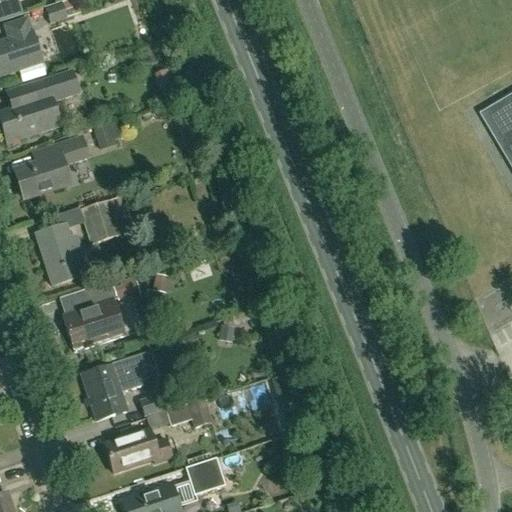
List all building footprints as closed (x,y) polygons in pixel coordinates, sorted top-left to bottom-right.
[(47,11),(52,25),(67,20),(63,6),(47,11)] [(0,43),(0,78),(17,73),(15,67),(39,59),(25,20),(3,27),(8,41),(0,43)] [(11,111),(0,114),(0,135),(3,146),(56,129),(48,105),(74,97),(68,75),(30,87),(29,86),(5,93),(11,111)] [(511,96),(479,116),(511,170),(511,96)] [(100,153),(117,147),(109,125),(93,131),(100,153)] [(31,155),(35,168),(16,174),(25,200),(68,186),(62,168),(88,160),(81,139),(31,155)] [(122,234),(133,230),(123,198),(79,212),(91,247),(123,236),(122,234)] [(72,252),(78,250),(74,238),(68,240),(64,227),(35,236),(51,287),(80,278),(72,252)] [(85,348),(123,337),(111,301),(120,299),(116,286),(112,287),(86,295),(90,308),(62,317),(71,347),(84,343),(85,348)] [(127,305),(150,299),(147,288),(124,294),(127,305)] [(234,330),(222,328),(220,343),(232,345),(234,330)] [(130,390),(139,387),(135,373),(115,379),(111,367),(81,376),(95,422),(125,412),(119,392),(130,389),(130,390)] [(144,420),(165,413),(165,414),(166,414),(174,411),(168,394),(160,397),(159,395),(139,402),(144,420)] [(171,429),(192,422),(195,431),(212,425),(205,401),(174,411),(166,414),(171,429)] [(150,465),(167,460),(161,440),(149,444),(145,432),(102,445),(106,457),(105,458),(109,474),(149,462),(150,465)] [(215,459),(185,469),(189,484),(193,496),(224,486),(215,459)] [(10,477),(0,479),(0,498),(15,494),(10,477)] [(125,511),(179,511),(179,509),(196,503),(193,496),(189,484),(173,489),(171,485),(122,501),(125,511)] [(0,511),(10,511),(6,497),(0,498),(0,511)]
